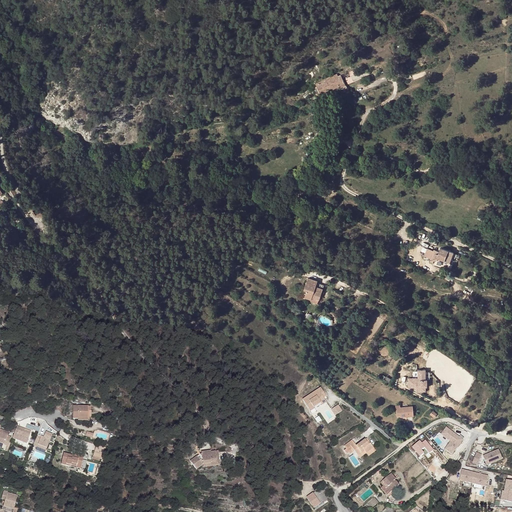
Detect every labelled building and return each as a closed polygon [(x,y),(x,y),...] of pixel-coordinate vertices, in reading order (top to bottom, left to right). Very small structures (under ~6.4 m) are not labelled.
[(337,74),(333,75),(335,79),(339,87),(345,84),(341,75),(338,76),(337,74)] [(322,95),(339,87),(335,79),(333,75),(316,84),(319,89),(322,95)] [(324,121),(321,110),(315,111),(318,122),(324,121)] [(17,216),(12,219),(15,225),(20,221),(17,216)] [(436,251),(429,249),(426,257),(433,260),(436,260),(437,258),(445,261),(449,251),(441,248),(439,254),(436,253),(436,251)] [(454,253),(449,251),(445,261),(450,263),(454,253)] [(311,275),(308,281),(317,286),(319,282),(320,280),(311,275)] [(317,286),(308,281),(305,287),(308,288),(305,295),(311,298),(312,296),(319,299),(326,285),(319,282),(317,286)] [(426,370),(418,370),(418,378),(408,379),(409,388),(416,388),(416,392),(426,392),(426,387),(427,387),(427,380),(430,380),(430,372),(426,372),(426,370)] [(303,399),(311,411),(315,408),(314,407),(320,403),(322,405),(326,402),(323,398),(321,394),(324,392),(321,388),(303,399)] [(78,420),(82,420),(82,417),(90,417),(92,417),(92,411),(90,411),(90,405),(73,405),(73,418),(78,418),(78,420)] [(335,415),(342,411),(338,405),(331,409),(335,415)] [(400,405),(395,405),(396,415),(401,415),(401,417),(413,417),(413,407),(400,407),(400,405)] [(31,431),(17,426),(12,439),(26,445),(31,431)] [(446,426),(440,434),(450,441),(444,448),(452,454),(464,439),(446,426)] [(0,442),(4,444),(9,432),(1,428),(0,429),(0,442)] [(50,440),(37,435),(34,442),(38,444),(37,447),(46,450),(50,440)] [(353,448),(358,456),(365,451),(366,453),(373,447),(370,443),(369,444),(365,439),(356,446),(352,440),(344,446),(349,451),(353,448)] [(422,443),(420,440),(413,447),(421,455),(430,447),(425,441),(422,443)] [(104,447),(96,445),(94,452),(101,454),(104,447)] [(376,451),(373,447),(366,453),(368,456),(376,451)] [(196,470),(203,465),(211,463),(210,462),(216,461),(215,451),(211,452),(210,450),(201,452),(201,453),(190,461),(196,470)] [(499,450),(484,456),(488,465),(503,459),(499,450)] [(218,451),(215,451),(216,461),(210,462),(211,463),(203,465),(203,467),(220,465),(218,451)] [(70,466),(80,469),(83,455),(75,453),(75,454),(74,456),(71,455),(71,454),(64,453),(62,461),(71,463),(70,466)] [(482,455),(477,453),(473,463),(479,465),(482,455)] [(493,476),(468,471),(465,482),(490,487),(493,476)] [(399,485),(395,480),(394,478),(395,477),(391,474),(381,482),(384,486),(390,493),(394,489),(399,485)] [(511,480),(507,479),(504,491),(502,490),(500,500),(511,502),(511,480)] [(317,490),(323,501),(324,502),(327,500),(322,492),(328,488),(324,485),(317,489),(317,490)] [(396,491),(394,489),(390,493),(384,486),(381,488),(389,497),(396,491)] [(313,508),(323,501),(317,490),(306,497),(313,508)] [(372,507),(378,502),(375,497),(368,503),(372,507)] [(11,511),(14,503),(0,499),(0,506),(2,507),(0,511),(11,511)]
